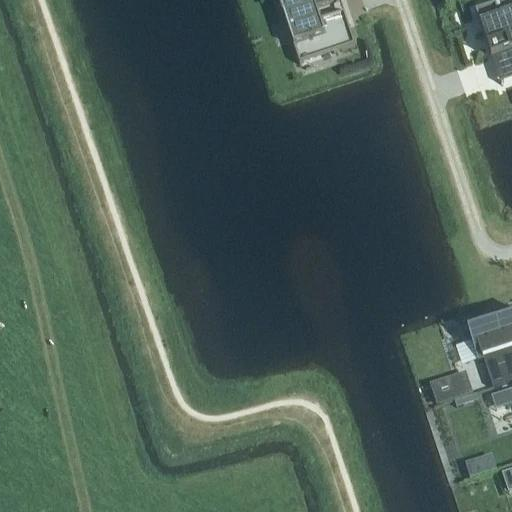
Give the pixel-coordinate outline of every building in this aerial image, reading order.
[(278,0),(277,0),(299,67),(301,67),(299,61),(332,51),(334,56),(355,49),(346,22),(322,29),(316,10),(340,3),(338,0),(287,0),(280,3),(278,0)] [(511,1),(495,8),(499,20),(480,26),(486,44),(488,44),(493,60),(510,54),(511,60),(511,1)] [(469,339),(466,340),(468,346),(471,345),(478,365),(483,363),(492,391),(511,384),(511,321),(505,324),(504,319),(491,324),(491,323),(476,328),(476,329),(467,332),(469,339)] [(462,382),(436,391),(441,408),(454,404),(468,400),(462,382)] [(511,393),(491,400),(491,401),(503,397),(507,410),(511,408),(511,393)] [(484,462),(483,462),(487,474),(494,472),(491,460),(484,462)] [(511,473),(502,477),(504,484),(505,484),(505,483),(511,480),(511,473)]
